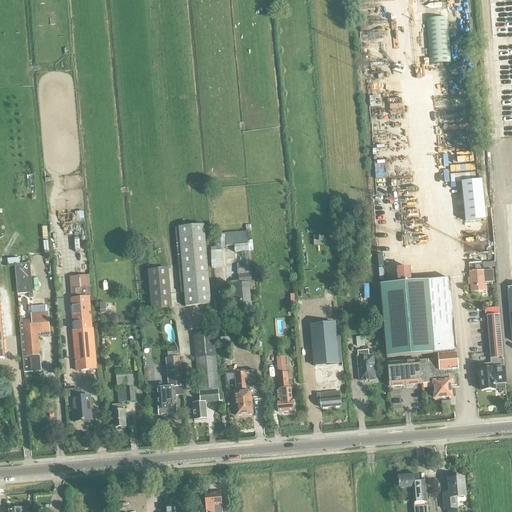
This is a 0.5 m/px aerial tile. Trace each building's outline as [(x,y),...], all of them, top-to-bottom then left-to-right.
[(429,66),(451,65),(447,19),(426,20),(429,66)] [(482,181),(462,183),(466,222),(486,220),(482,181)] [(186,307),(211,305),(204,225),(179,227),(186,307)] [(251,251),(249,231),(225,234),(215,235),(217,248),(211,248),(212,268),(222,267),(221,250),(227,249),(226,247),(234,246),(235,253),(251,251)] [(30,262),(15,264),(18,294),(29,293),(30,299),(33,298),(30,262)] [(239,283),(231,284),(232,298),(234,298),(234,301),(236,301),(237,313),(250,311),(247,282),(252,282),(251,273),(251,264),(238,265),(239,283)] [(399,284),(381,286),(387,359),(444,354),(444,356),(437,356),(437,360),(419,362),(421,384),(433,383),(450,381),(451,386),(457,385),(456,374),(437,375),(437,371),(458,369),(450,279),(411,283),(409,268),(397,269),(399,284)] [(160,269),(149,270),(153,310),(164,309),(160,269)] [(471,291),(485,290),(485,282),(494,281),(493,271),(470,272),(471,291)] [(75,370),(96,369),(93,328),(90,275),(70,276),(72,298),(74,330),(72,330),(75,370)] [(59,320),(65,320),(61,277),(55,278),(59,320)] [(499,315),(498,310),(487,311),(491,358),(490,358),(490,364),(480,365),(482,391),(506,389),(505,383),(499,315)] [(25,372),(42,370),(39,332),(49,331),(47,311),(32,313),(33,320),(20,321),(25,372)] [(335,326),(311,328),(315,368),(338,366),(335,326)] [(201,403),(193,403),(194,421),(207,420),(206,402),(219,401),(218,389),(220,389),(216,355),(215,332),(193,334),(195,357),(198,391),(200,391),(200,392),(201,403)] [(160,405),(157,405),(158,415),(160,415),(161,416),(164,416),(164,414),(176,413),(174,395),(184,394),(185,394),(181,357),(180,350),(171,351),(172,358),(169,359),(165,359),(168,387),(158,388),(160,405)] [(358,358),(360,381),(375,380),(373,356),(369,357),(369,350),(358,351),(358,358)] [(286,362),(276,363),(278,374),(279,374),(286,373),(287,373),(286,362)] [(419,362),(388,365),(390,388),(421,385),(421,384),(419,362)] [(236,415),(253,414),(252,397),(259,396),(256,371),(235,373),(237,392),(233,393),(236,415)] [(290,396),(289,389),(288,373),(287,373),(286,373),(279,374),(278,374),(280,397),(277,397),(279,413),(293,412),(292,396),(290,396)] [(118,402),(134,400),(132,375),(116,377),(118,402)] [(450,381),(433,383),(435,398),(452,396),(451,386),(450,381)] [(80,389),(65,390),(66,398),(66,406),(73,405),(75,421),(92,420),(90,397),(90,396),(80,397),(80,389)] [(341,406),(340,392),(317,395),(318,401),(321,401),(322,408),(341,406)] [(123,410),(122,404),(113,405),(114,411),(112,411),(114,428),(126,426),(124,410),(123,410)] [(418,487),(417,475),(398,477),(399,491),(412,490),(414,511),(428,511),(426,486),(418,487)] [(449,493),(443,493),(444,510),(446,509),(454,509),(458,508),(457,498),(465,497),(464,478),(448,480),(449,493)] [(211,493),(211,492),(206,492),(206,494),(204,494),(205,511),(222,511),(220,493),(211,493)]
